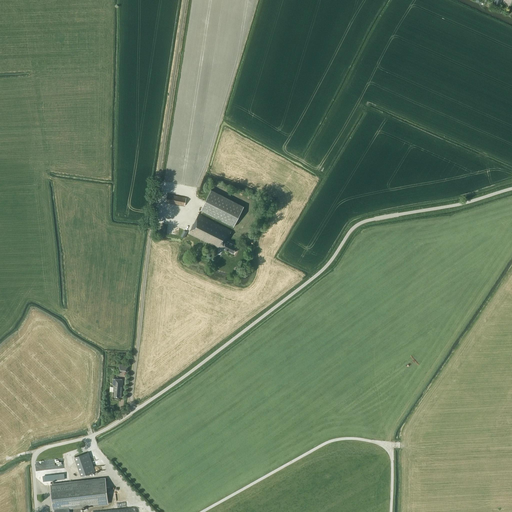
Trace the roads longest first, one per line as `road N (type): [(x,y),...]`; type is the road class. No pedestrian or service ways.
road 1 (unclassified): [(511,189),(355,225),(319,273),(130,413)]
road 2 (track): [(130,413),(185,0)]
road 3 (unclassified): [(35,511),(37,451),(130,413)]
